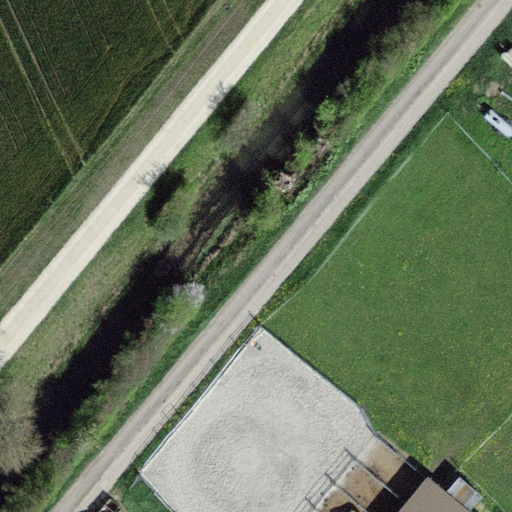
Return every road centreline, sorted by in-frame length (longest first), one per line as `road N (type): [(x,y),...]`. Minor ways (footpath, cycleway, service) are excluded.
road 1 (track): [(488,0),(64,511)]
road 2 (track): [(295,0),(0,368)]
